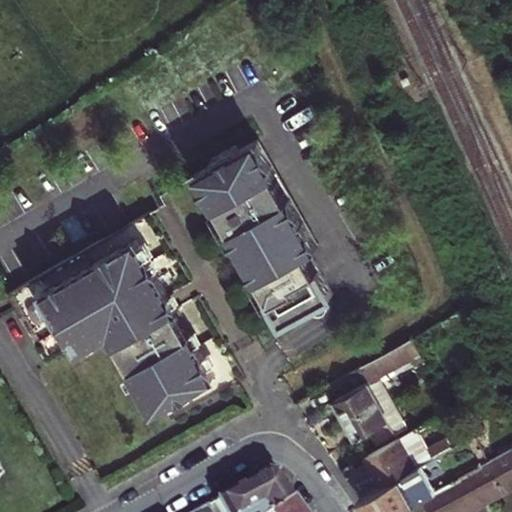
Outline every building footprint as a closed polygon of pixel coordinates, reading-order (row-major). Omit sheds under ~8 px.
[(318,245),(291,196),(289,196),(272,165),(273,164),(259,139),(241,149),(217,162),(199,172),(218,205),(219,204),(232,228),(231,229),(258,278),(259,277),(270,296),(269,297),(283,322),(333,294),(309,250),(318,245)] [(217,162),(241,149),(237,143),(214,156),(217,162)] [(171,308),(163,294),(168,292),(137,236),(43,288),(63,323),(65,322),(79,347),(111,330),(131,365),(131,366),(140,383),(147,379),(160,404),(172,398),(197,384),(214,374),(196,342),(193,345),(186,333),(189,331),(175,306),(171,308)] [(176,306),(168,292),(163,294),(171,308),(175,306),(176,306)] [(462,309),(469,323),(480,316),(473,302),(462,309)] [(196,342),(190,331),(189,331),(186,333),(193,345),(196,342)] [(380,375),(421,353),(412,337),(360,365),(370,381),(380,375)] [(491,374),(502,395),(511,390),(511,381),(504,366),(491,374)] [(359,442),(373,434),(379,444),(397,433),(392,423),(403,418),(380,375),(370,381),(336,399),(359,442)] [(160,404),(147,379),(140,383),(154,407),(160,404)] [(417,465),(401,436),(367,455),(382,484),(417,465)] [(511,479),(511,448),(482,465),(476,468),(452,481),(423,498),(430,511),(465,511),(483,503),(479,497),(511,479)] [(469,456),(476,468),(482,465),(476,452),(469,456)] [(370,511),(396,511),(423,498),(452,481),(438,454),(417,465),(382,484),(359,496),(370,511)] [(215,501),(220,511),(272,511),(289,500),(274,479),(275,478),(261,475),(261,476),(223,497),(215,501)] [(511,479),(479,497),(483,503),(511,487),(511,479)] [(272,511),(297,511),(289,500),(272,511)]
